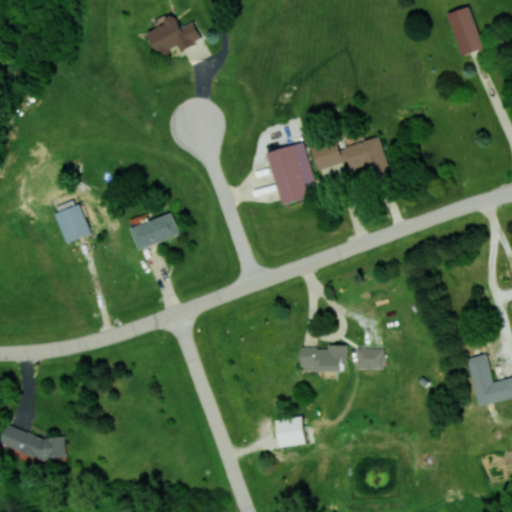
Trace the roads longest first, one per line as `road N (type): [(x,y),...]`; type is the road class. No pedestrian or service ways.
road 1 (residential): [(176,313),(511,193)]
road 2 (residential): [(176,313),(248,511)]
road 3 (residential): [(0,353),(71,346),(176,313)]
road 4 (residential): [(256,283),(196,122)]
